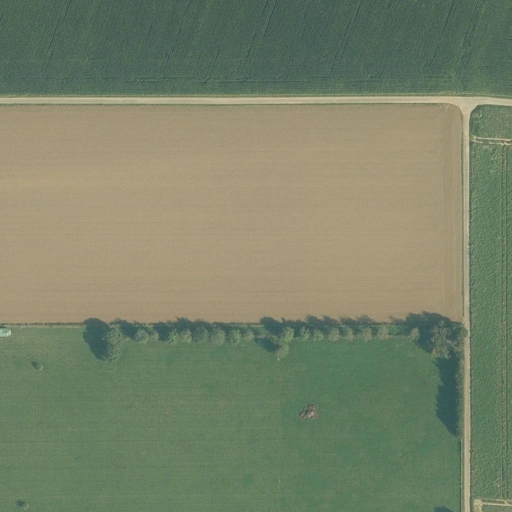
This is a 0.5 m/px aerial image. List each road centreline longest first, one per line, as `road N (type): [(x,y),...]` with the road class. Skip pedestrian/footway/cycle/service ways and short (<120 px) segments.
road 1 (track): [(466,101),(0,100)]
road 2 (track): [(467,511),(466,101)]
